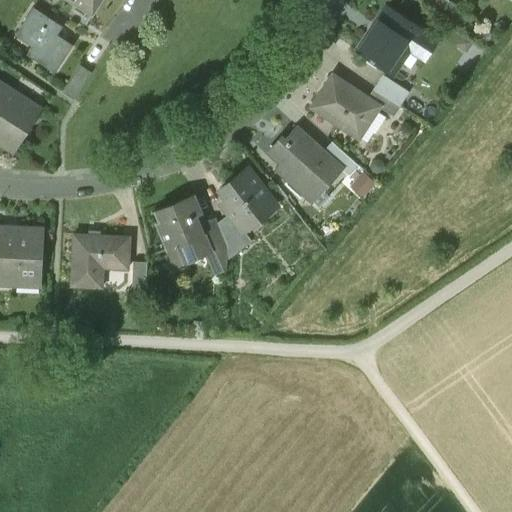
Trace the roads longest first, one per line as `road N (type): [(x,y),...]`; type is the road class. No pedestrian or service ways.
road 1 (track): [(511,250),(359,353),(0,340)]
road 2 (residential): [(0,181),(59,185),(150,172),(222,134),(266,92),(332,0)]
road 3 (track): [(359,353),(470,511)]
